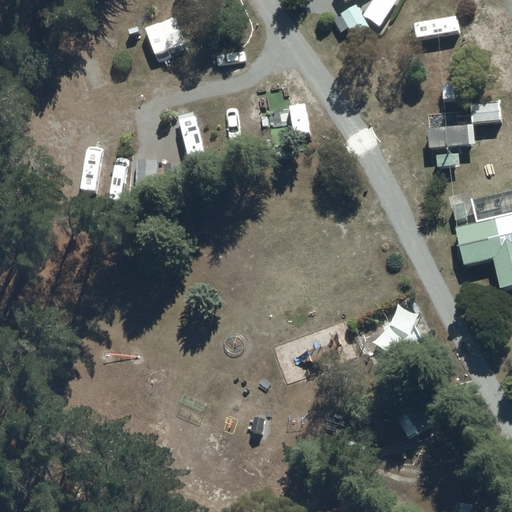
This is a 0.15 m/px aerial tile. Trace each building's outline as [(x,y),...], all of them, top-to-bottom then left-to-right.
[(497,0),(480,0),(486,22),(502,18),(497,0)] [(359,10),(342,18),(355,43),(372,34),(359,10)] [(452,44),(423,46),(426,80),(454,78),(452,44)] [(463,87),(445,87),(445,119),(464,119),(463,87)] [(161,125),(167,141),(164,143),(167,149),(170,148),(176,165),(208,152),(193,113),(161,125)] [(275,125),(281,143),(313,132),(306,114),(275,125)] [(461,155),(461,153),(477,153),(476,138),(469,138),(469,133),(431,135),(431,154),(439,154),(439,156),(461,155)] [(159,160),(138,159),(138,198),(159,199),(159,160)] [(475,226),(454,231),(462,269),(492,262),(499,293),(511,290),(511,188),(468,199),(475,226)] [(428,338),(408,337),(407,359),(427,360),(428,338)] [(419,400),(393,414),(409,443),(435,428),(419,400)] [(367,454),(339,443),(332,461),(360,472),(367,454)]
